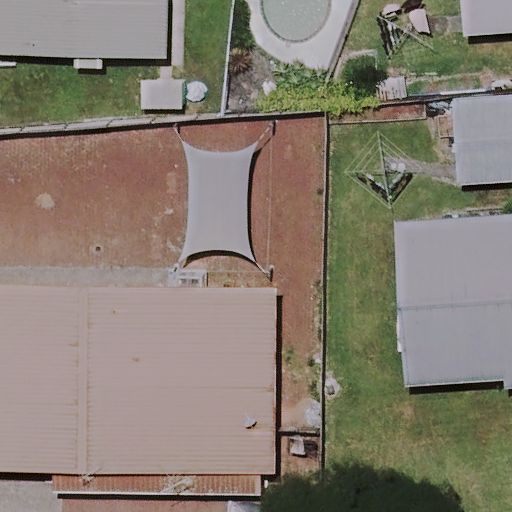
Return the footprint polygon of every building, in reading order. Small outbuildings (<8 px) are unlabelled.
[(0,0),(0,52),(159,57),(160,0),(0,0)] [(511,0),(454,0),(457,33),(511,28),(511,0)] [(511,178),(511,98),(452,103),(458,183),(511,178)] [(511,379),(511,211),(391,219),(400,386),(511,379)] [(0,279),(0,459),(270,471),(278,292),(0,279)]
